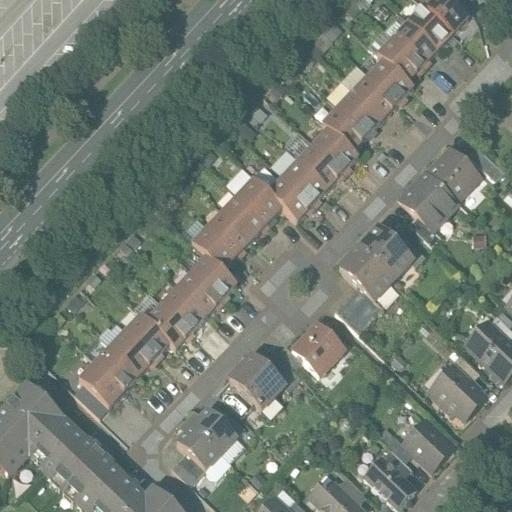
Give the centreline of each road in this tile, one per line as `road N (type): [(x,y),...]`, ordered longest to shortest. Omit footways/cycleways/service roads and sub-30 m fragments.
road 1 (secondary): [(0,240),(229,0)]
road 2 (residential): [(511,57),(313,270)]
road 3 (residential): [(284,303),(152,441),(154,469),(201,511)]
road 4 (residential): [(419,511),(511,396)]
